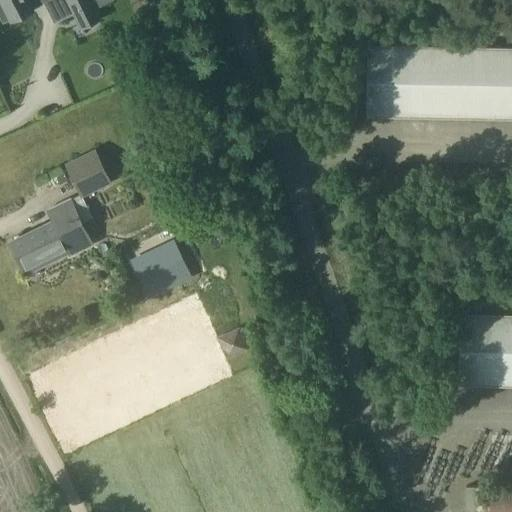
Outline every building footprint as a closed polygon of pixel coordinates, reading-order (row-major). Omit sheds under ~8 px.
[(31,5),(41,0),(0,0),(0,13),(3,21),(11,18),(12,20),(33,10),(31,5)] [(95,5),(92,0),(68,0),(75,15),(95,5)] [(143,33),(150,55),(162,51),(155,29),(143,33)] [(511,47),(368,45),(367,116),(511,118),(511,47)] [(95,148),(64,163),(82,198),(112,183),(95,148)] [(53,220),(9,241),(25,273),(68,252),(70,255),(93,244),(71,199),(48,210),(53,220)] [(511,314),(461,314),(460,384),(511,385),(511,314)] [(235,324),(218,327),(221,339),(237,336),(235,324)] [(511,511),(511,488),(489,488),(488,511),(511,511)]
